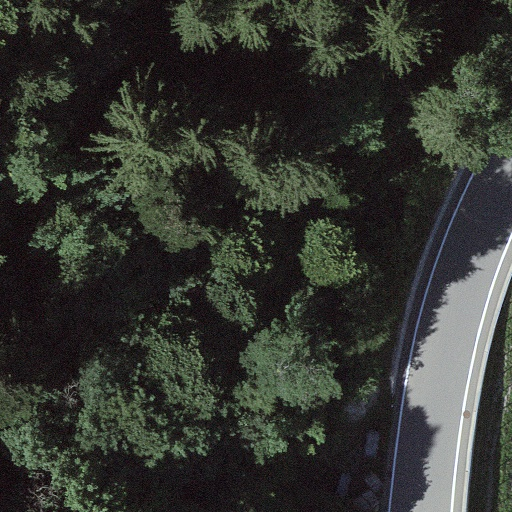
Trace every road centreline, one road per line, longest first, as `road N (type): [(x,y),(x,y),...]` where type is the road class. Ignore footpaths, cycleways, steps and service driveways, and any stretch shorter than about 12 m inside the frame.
road 1 (tertiary): [(423,511),(451,315),(511,167)]
road 2 (track): [(0,175),(110,0)]
